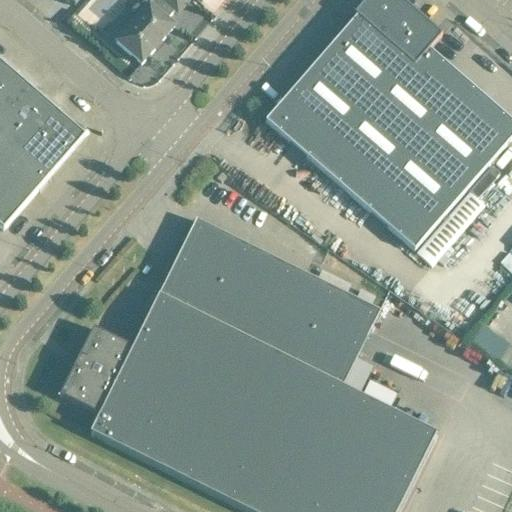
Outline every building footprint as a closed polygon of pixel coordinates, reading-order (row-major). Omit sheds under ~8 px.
[(63,0),(74,9),(81,0),(63,0)] [(174,30),(166,23),(174,14),(177,16),(188,4),(182,0),(144,0),(142,3),(147,8),(137,20),(134,17),(130,16),(126,18),(123,21),(122,26),(123,29),(127,32),(116,45),(141,67),(174,30)] [(441,38),(397,0),(369,0),(354,18),(356,20),(265,125),(414,255),(511,141),(511,125),(429,53),(441,38)] [(0,231),(3,234),(38,193),(40,195),(50,183),(48,182),(84,140),(56,116),(57,114),(46,104),(45,106),(15,80),(16,78),(5,68),(3,70),(0,66),(0,231)] [(398,511),(436,437),(342,390),(380,315),(196,223),(132,351),(93,331),(59,399),(99,419),(90,437),(240,511),(398,511)]
